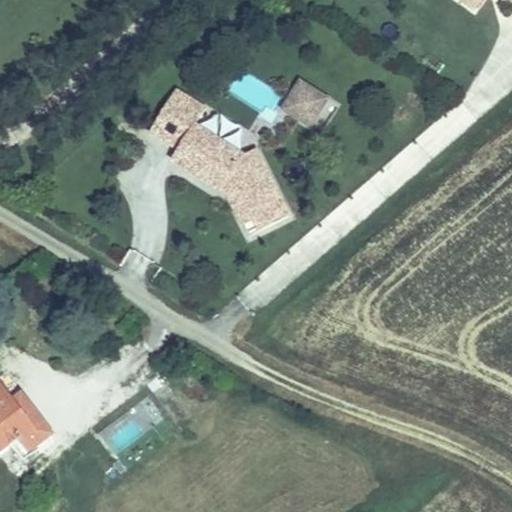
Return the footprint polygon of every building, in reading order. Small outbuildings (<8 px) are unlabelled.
[(511,0),(449,0),(457,5),(460,0),(500,0),(499,3),(511,11),(511,0)] [(295,120),(311,94),(285,78),(279,89),(291,97),(282,112),(295,120)] [(239,215),(244,226),(273,213),(241,145),(230,151),(184,118),(195,103),(167,83),(139,121),(167,141),(184,153),(177,164),(207,185),(211,179),(217,184),(213,189),(227,220),(239,215)] [(282,112),(291,97),(279,89),(269,104),(282,112)] [(159,151),(177,164),(184,153),(167,141),(159,151)] [(207,185),(213,189),(217,184),(211,179),(207,185)] [(233,231),(244,226),(239,215),(227,220),(233,231)] [(50,430),(37,414),(27,422),(7,397),(0,387),(0,452),(16,439),(25,450),(50,430)] [(17,388),(7,397),(27,422),(37,414),(17,388)]
